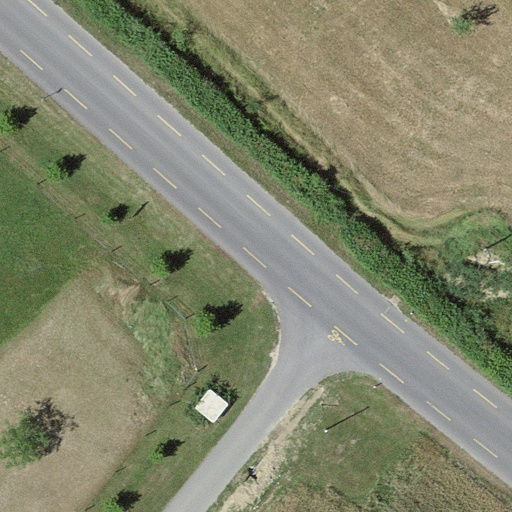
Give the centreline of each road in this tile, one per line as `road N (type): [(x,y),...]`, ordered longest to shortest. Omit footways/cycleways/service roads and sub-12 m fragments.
road 1 (tertiary): [(511,441),(0,4)]
road 2 (track): [(348,308),(183,511)]
